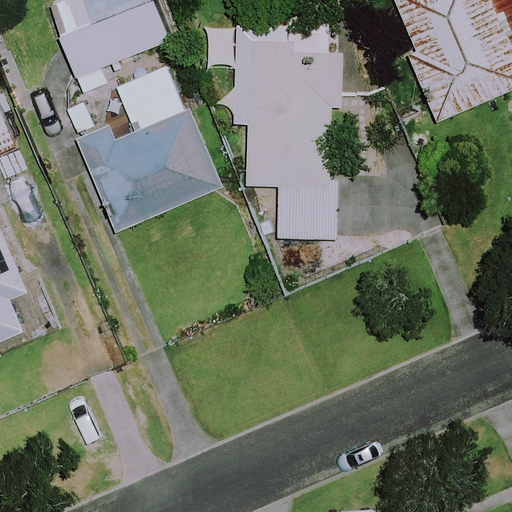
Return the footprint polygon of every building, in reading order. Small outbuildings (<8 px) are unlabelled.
[(175,37),(161,0),(66,0),(51,6),(76,74),(175,37)] [(511,0),(365,0),(377,28),(402,18),(440,117),(511,88),(511,0)] [(0,11),(0,56),(12,57),(11,11),(0,11)] [(281,236),(344,235),(344,177),(332,177),(331,102),(346,102),(346,56),(294,56),(294,22),(238,23),(239,120),(250,120),(251,182),(281,181),(281,236)] [(122,225),(227,185),(197,105),(186,108),(170,65),(119,84),(137,130),(92,147),(122,225)] [(0,151),(16,145),(0,107),(0,151)] [(27,288),(0,225),(0,339),(25,328),(11,295),(27,288)]
